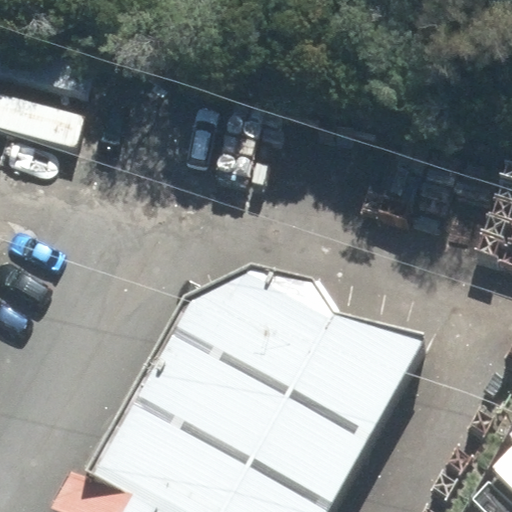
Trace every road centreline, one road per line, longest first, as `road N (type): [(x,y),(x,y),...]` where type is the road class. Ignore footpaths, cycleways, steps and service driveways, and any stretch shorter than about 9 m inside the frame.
road 1 (unknown): [(129,199),(408,289)]
road 2 (unknown): [(0,430),(129,199)]
road 3 (unknown): [(129,199),(0,148)]
